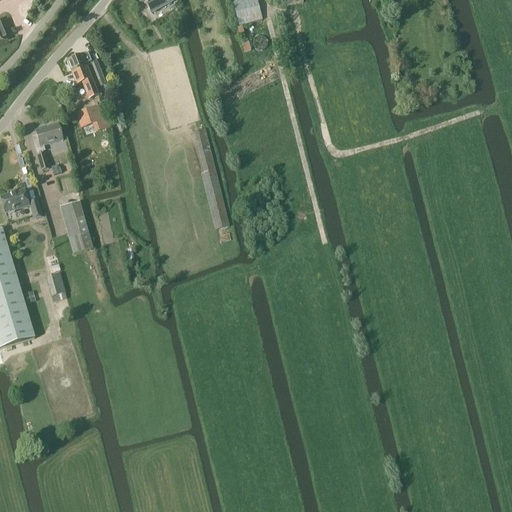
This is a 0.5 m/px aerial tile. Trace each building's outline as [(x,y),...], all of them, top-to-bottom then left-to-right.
[(151,14),(173,3),(171,0),(145,0),(144,1),(151,14)] [(231,0),(239,27),(262,21),(256,0),(231,0)] [(67,63),(72,74),(87,68),(86,65),(91,63),(88,55),(82,57),(82,56),(67,63)] [(98,82),(103,80),(105,86),(110,84),(101,61),(92,65),(98,82)] [(98,97),(87,68),(72,74),(76,86),(83,83),(90,100),(98,97)] [(96,109),(77,115),(81,129),(87,128),(92,126),(100,123),(96,109)] [(37,136),(32,138),(37,154),(38,157),(42,155),(41,153),(44,152),(43,147),(62,142),(58,126),(36,133),(37,136)] [(216,231),(229,228),(205,131),(195,133),(205,174),(201,175),(216,231)] [(41,172),(49,170),(44,155),(42,155),(38,157),(37,157),(41,172)] [(1,199),(0,199),(0,203),(4,217),(8,216),(8,217),(13,215),(13,214),(31,209),(34,220),(42,218),(37,201),(29,203),(29,204),(27,204),(24,193),(16,195),(8,197),(1,199)] [(79,204),(60,209),(73,256),(93,251),(79,204)] [(0,350),(34,340),(2,231),(0,231),(0,350)] [(46,280),(51,298),(65,294),(60,276),(46,280)]
